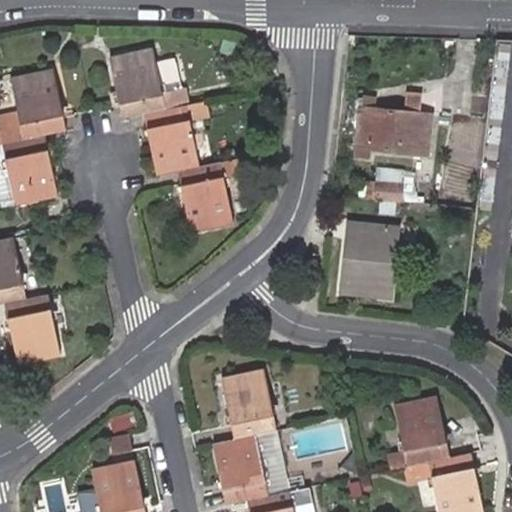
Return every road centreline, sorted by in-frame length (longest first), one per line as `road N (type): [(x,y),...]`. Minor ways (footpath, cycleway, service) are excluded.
road 1 (residential): [(227,283),(331,334),(424,340),(467,362),(511,407)]
road 2 (residential): [(227,283),(266,254),(289,219),(322,12)]
road 3 (residential): [(84,4),(322,12)]
road 4 (residential): [(146,346),(103,151)]
road 5 (residential): [(322,12),(511,19)]
road 6 (residential): [(0,452),(41,434),(146,346)]
road 7 (residential): [(146,346),(192,511)]
